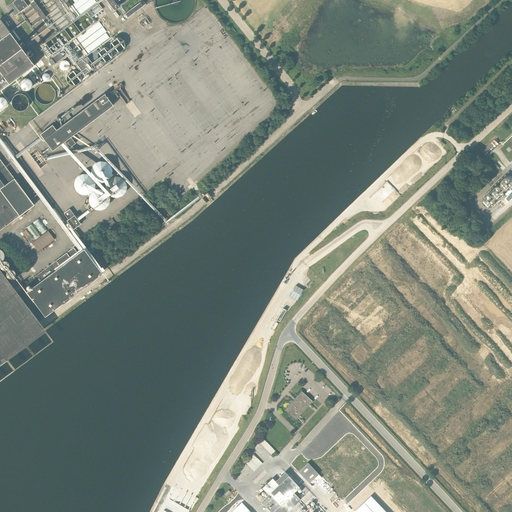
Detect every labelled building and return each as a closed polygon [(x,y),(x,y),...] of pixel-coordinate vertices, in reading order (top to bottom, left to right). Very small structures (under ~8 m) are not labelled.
[(28,6),(23,0),(15,0),(7,6),(14,16),(28,6)] [(119,7),(113,0),(106,0),(114,11),(119,7)] [(45,16),(34,1),(30,4),(41,19),(45,16)] [(128,18),(142,6),(139,1),(124,13),(128,18)] [(52,53),(95,21),(92,17),(102,9),(97,3),(45,43),(52,53)] [(34,65),(0,19),(0,89),(8,83),(34,65)] [(103,65),(127,47),(118,35),(95,53),(103,65)] [(51,65),(65,55),(62,50),(48,61),(51,65)] [(86,57),(77,64),(84,74),(94,67),(86,57)] [(65,69),(66,69),(68,68),(68,66),(69,64),(68,63),(67,61),(66,60),(64,60),(62,60),(60,61),(59,63),(59,65),(59,67),(61,69),(63,69),(65,69)] [(76,83),(79,82),(80,79),(80,76),(79,73),(77,71),(75,70),(73,70),(70,71),(68,72),(66,75),(66,77),(67,80),(68,82),(71,84),(74,84),(76,83)] [(48,71),(42,73),(44,79),(50,77),(48,71)] [(35,95),(36,99),(39,102),(43,103),(48,103),(52,101),(54,97),(55,92),(54,89),(52,86),(49,84),(45,83),(41,84),(38,85),(36,88),(35,92),(35,95)] [(16,109),(20,110),(23,109),(25,108),(27,106),(28,103),(28,100),(27,97),(25,95),(22,93),(19,93),(15,94),(13,97),(11,100),(12,104),(13,107),(16,109)] [(104,94),(57,129),(53,124),(40,134),(53,150),(65,141),(69,147),(75,143),(70,136),(113,105),(104,94)] [(483,151),(488,156),(500,144),(495,139),(483,151)] [(0,229),(34,204),(0,159),(0,229)] [(107,179),(108,178),(110,176),(111,174),(112,171),(112,169),(111,167),(110,164),(108,162),(106,161),(103,160),(101,160),(98,161),(96,162),(94,163),(92,166),(91,168),(91,170),(91,172),(92,173),(92,175),(93,176),(94,177),(95,178),(96,179),(97,180),(99,180),(100,181),(102,181),(103,181),(105,180),(106,180),(107,179)] [(87,194),(89,193),(92,191),(93,189),(95,187),(95,184),(95,181),(94,179),(92,176),(91,175),(90,175),(88,173),(85,173),(84,173),(82,173),(80,174),(78,175),(77,176),(75,178),(74,181),(74,183),(74,186),(75,189),(77,191),(79,192),(82,193),(84,194),(87,194)] [(511,176),(510,175),(509,175),(508,175),(506,176),(505,176),(504,177),(504,178),(503,179),(503,180),(502,181),(503,182),(503,184),(504,185),(504,186),(505,186),(506,187),(508,187),(509,187),(510,187),(511,187),(511,186),(511,176)] [(123,195),(124,194),(125,192),(126,189),(127,187),(127,184),(126,182),(124,180),(122,178),(120,177),(118,176),(115,176),(113,177),(110,178),(108,180),(107,182),(106,184),(106,187),(106,188),(106,189),(107,191),(108,192),(108,193),(110,195),(111,195),(112,196),(114,197),(115,197),(117,197),(118,197),(120,196),(121,196),(123,195)] [(505,192),(505,191),(505,190),(505,188),(504,187),(503,186),(502,186),(501,185),(500,185),(499,185),(498,185),(497,185),(496,186),(495,186),(494,187),(493,188),(493,190),(493,191),(493,192),(493,193),(494,194),(495,195),(496,196),(497,197),(498,197),(499,197),(500,197),(501,197),(502,196),(503,195),(504,194),(505,193),(505,192)] [(99,209),(101,209),(104,208),(105,208),(106,207),(108,205),(109,203),(109,202),(109,201),(110,199),(109,198),(109,196),(108,194),(107,192),(106,191),(105,190),(104,190),(102,189),(101,189),(99,189),(98,189),(95,190),(94,191),(92,191),(91,194),(90,195),(89,196),(89,199),(89,201),(90,203),(91,205),(93,207),(94,208),(96,209),(99,209)] [(496,201),(496,200),(496,199),(496,198),(495,197),(494,196),(493,195),(492,194),(491,194),(490,194),(489,194),(487,194),(486,195),(485,196),(485,197),(484,198),(484,199),(484,200),(484,201),(484,202),(485,203),(485,204),(486,205),(487,206),(489,206),(490,206),(491,206),(492,206),(493,205),(494,204),(495,203),(495,202),(496,201)] [(152,210),(165,226),(175,219),(162,202),(152,210)] [(80,223),(70,209),(64,213),(74,228),(80,223)] [(31,241),(37,249),(53,237),(39,217),(27,226),(36,238),(31,241)] [(116,224),(112,218),(108,221),(112,227),(116,224)] [(26,291),(44,315),(101,273),(79,243),(34,277),(38,283),(26,291)] [(11,266),(11,265),(10,263),(9,261),(8,260),(6,260),(4,260),(3,261),(2,263),(1,265),(2,266),(3,268),(4,269),(6,269),(8,269),(10,268),(11,266)] [(0,269),(0,359),(43,327),(0,269)] [(18,276),(18,274),(18,273),(17,271),(15,270),(13,270),(11,270),(10,271),(9,273),(8,274),(9,276),(10,278),(11,279),(13,279),(15,279),(17,278),(18,276)] [(290,296),(297,300),(299,297),(300,298),(302,294),(301,293),(303,290),(296,286),(290,296)] [(283,309),(276,320),(279,322),(286,311),(283,309)] [(312,401),(301,391),(284,410),(295,420),(312,401)] [(275,451),(262,438),(258,442),(271,455),(275,451)] [(262,464),(253,454),(244,462),(253,472),(262,464)] [(318,474),(307,463),(298,472),(309,483),(318,474)] [(260,501),(270,511),(287,511),(300,499),(294,492),(299,487),(285,472),(275,481),(272,478),(262,488),(268,494),(260,501)]
